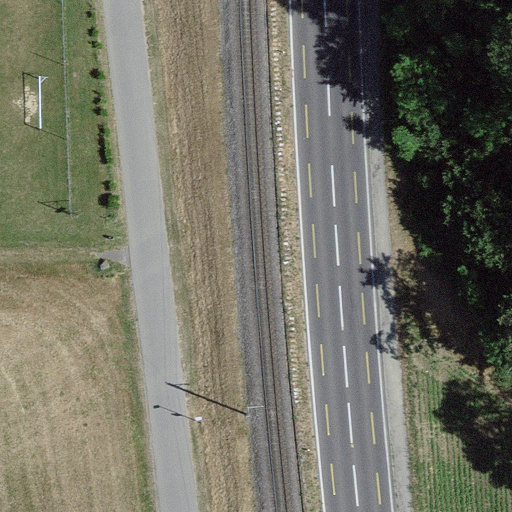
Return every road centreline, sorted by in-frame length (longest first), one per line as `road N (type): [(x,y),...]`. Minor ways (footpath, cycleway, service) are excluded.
road 1 (unclassified): [(124,0),(178,511)]
road 2 (primary): [(324,0),(360,511)]
